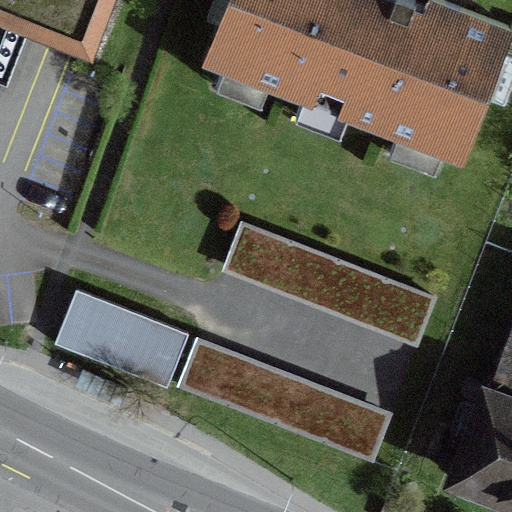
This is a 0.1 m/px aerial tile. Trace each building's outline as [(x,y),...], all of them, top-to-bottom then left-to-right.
[(0,0),(0,14),(82,47),(99,0),(0,0)] [(455,158),(505,28),(431,0),(427,0),(409,49),(312,12),(316,0),(228,0),(205,62),(455,158)] [(405,20),(412,1),(408,0),(390,0),(386,13),(405,20)] [(434,293),(245,222),(228,266),(417,337),(434,293)] [(55,336),(51,345),(164,389),(185,335),(73,290),(55,336)] [(498,366),(456,480),(511,500),(511,338),(502,367),(498,366)] [(387,416),(198,345),(181,389),(370,460),(387,416)] [(129,387),(82,365),(74,382),(121,404),(129,387)]
